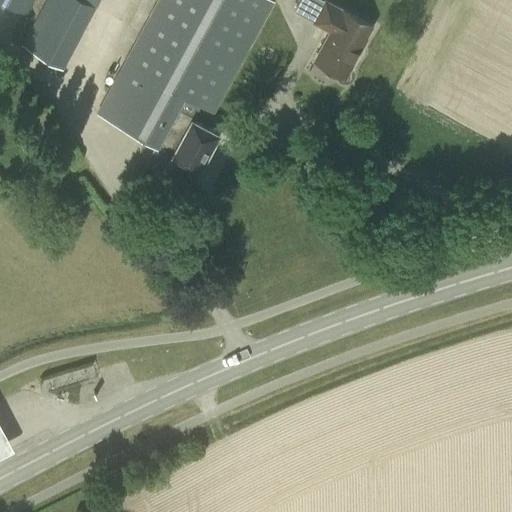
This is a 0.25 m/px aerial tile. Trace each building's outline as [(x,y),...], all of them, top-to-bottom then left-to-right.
[(0,0),(26,13),(32,0),(0,0)] [(45,0),(21,46),(62,68),(96,6),(99,0),(45,0)] [(157,0),(97,113),(158,147),(173,153),(170,160),(197,174),(218,133),(192,119),(192,117),(178,109),(184,98),(214,114),(274,2),(270,0),(157,0)] [(330,31),(314,60),(345,77),(360,48),(359,48),(371,24),(342,9),(341,10),(324,1),(313,22),(330,31)] [(0,451),(10,447),(0,427),(0,451)]
